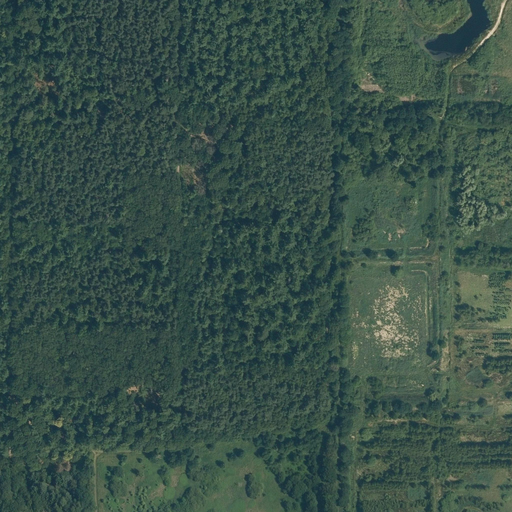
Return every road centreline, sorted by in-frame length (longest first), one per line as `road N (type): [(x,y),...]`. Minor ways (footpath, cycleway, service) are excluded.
road 1 (track): [(357,511),(363,382),(375,372),(422,372),(440,358),(435,258),(447,75),(492,31),(506,0)]
road 2 (track): [(422,372),(424,280),(405,272),(405,248),(425,239),(430,182),(442,159)]
road 3 (track): [(511,127),(468,130),(416,115),(341,115)]
road 4 (track): [(362,422),(511,424)]
